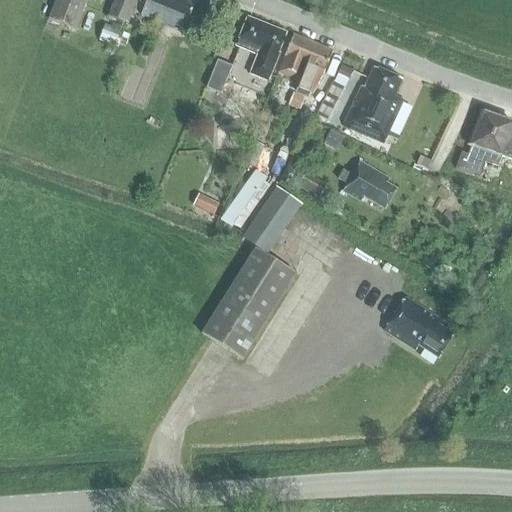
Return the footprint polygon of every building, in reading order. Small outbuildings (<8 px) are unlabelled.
[(55,0),(47,20),(76,31),(87,0),(55,0)] [(140,15),(182,33),(194,4),(185,0),(114,0),(108,18),(127,25),(136,0),(145,3),(140,15)] [(285,34),(246,19),(235,47),(256,55),(248,76),(267,84),(274,67),(272,66),(273,62),(274,62),(285,34)] [(104,26),(98,40),(117,47),(123,34),(104,26)] [(292,36),(277,73),(299,82),(294,95),(303,99),(307,101),(313,84),(317,85),(322,73),(323,73),(331,53),(292,36)] [(206,89),(220,95),(232,67),(217,61),(206,89)] [(347,82),(352,72),(340,67),(336,78),(347,82)] [(338,125),(382,144),(401,102),(393,99),(401,81),(373,69),(364,89),(361,88),(347,117),(342,115),(338,125)] [(303,99),(294,95),(292,95),(287,107),(298,112),(303,99)] [(511,127),(511,125),(482,115),(470,147),(467,157),(461,155),(456,170),(479,178),(484,163),(511,173),(511,131),(511,127)] [(269,162),(273,152),(266,149),(262,159),(269,162)] [(426,170),(430,163),(419,158),(415,165),(426,170)] [(387,181),(358,164),(342,192),(360,203),(363,199),(384,211),(395,191),(385,185),(387,181)] [(318,199),(325,187),(305,174),(297,186),(318,199)] [(252,176),(220,218),(243,234),(272,191),(252,176)] [(241,241),(267,258),(301,206),(276,189),(241,241)] [(199,210),(212,216),(217,205),(205,199),(199,210)] [(201,335),(242,361),(295,276),(254,250),(201,335)] [(403,300),(383,332),(414,352),(417,346),(437,359),(452,336),(436,326),(439,322),(403,300)]
